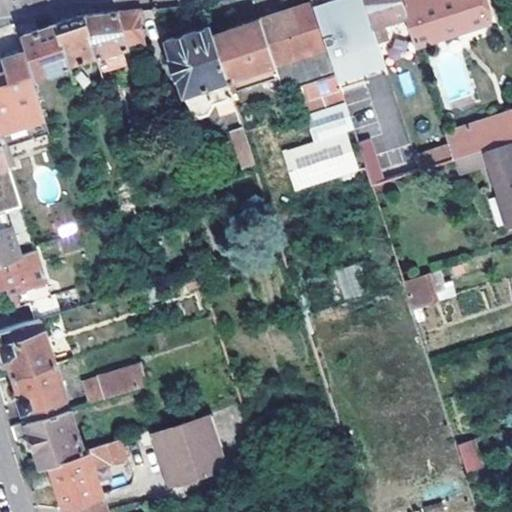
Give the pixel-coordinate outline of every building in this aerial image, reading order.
[(312,0),(313,1),(343,95),(344,98),(368,90),(364,80),(388,72),(378,42),(364,0),(312,0)] [(364,0),(378,42),(388,38),(385,21),(408,15),(403,0),(364,0)] [(403,0),(408,15),(417,42),(488,19),(482,0),(403,0)] [(261,18),(276,64),(309,53),(324,101),(343,95),(313,1),(261,18)] [(118,12),(129,46),(152,43),(142,9),(118,12)] [(84,15),(94,44),(97,56),(111,52),(129,46),(118,12),(100,14),(84,15)] [(69,20),(56,24),(66,53),(94,44),(84,15),(69,20)] [(276,64),(261,18),(213,34),(228,79),(276,64)] [(66,53),(56,24),(39,29),(24,34),(37,76),(70,66),(66,53)] [(213,34),(211,26),(168,40),(191,113),(234,98),(228,79),(213,34)] [(97,56),(106,84),(120,81),(111,52),(97,56)] [(0,133),(45,119),(24,53),(0,60),(0,68),(1,74),(0,74),(0,133)] [(454,157),(486,148),(511,140),(511,112),(446,134),(450,146),(454,157)] [(256,165),(244,127),(232,131),(243,169),(256,165)] [(0,209),(6,208),(22,203),(0,134),(0,209)] [(357,142),(370,183),(383,179),(370,138),(357,142)] [(511,223),(511,140),(486,148),(509,224),(511,223)] [(415,159),(418,168),(454,157),(450,146),(415,157),(415,159)] [(395,165),(398,174),(418,168),(415,159),(395,165)] [(20,252),(20,254),(16,255),(13,246),(17,244),(6,208),(0,209),(0,286),(7,284),(14,306),(50,294),(36,247),(20,252)] [(77,235),(75,220),(55,223),(57,237),(77,235)] [(413,307),(459,293),(451,263),(404,278),(406,285),(413,307)] [(347,299),(364,292),(354,265),(336,272),(347,299)] [(54,363),(40,317),(1,330),(5,343),(2,345),(6,357),(9,356),(15,376),(54,363)] [(83,379),(90,399),(147,380),(140,360),(83,379)] [(69,406),(54,363),(15,376),(21,395),(18,396),(22,408),(26,408),(29,419),(69,406)] [(34,435),(44,466),(51,464),(84,453),(69,406),(29,419),(11,426),(15,440),(34,435)] [(231,462),(228,452),(216,413),(210,415),(222,454),(225,464),(231,462)] [(158,432),(170,471),(173,481),(177,479),(206,470),(225,464),(222,454),(210,415),(158,432)] [(170,471),(158,432),(151,435),(163,473),(166,483),(173,481),(170,471)] [(475,438),(458,444),(466,471),(484,465),(475,438)] [(51,464),(63,504),(64,504),(102,492),(95,470),(130,458),(124,440),(84,453),(51,464)] [(206,470),(177,479),(179,485),(208,476),(206,470)] [(108,511),(102,492),(64,504),(66,511),(108,511)]
